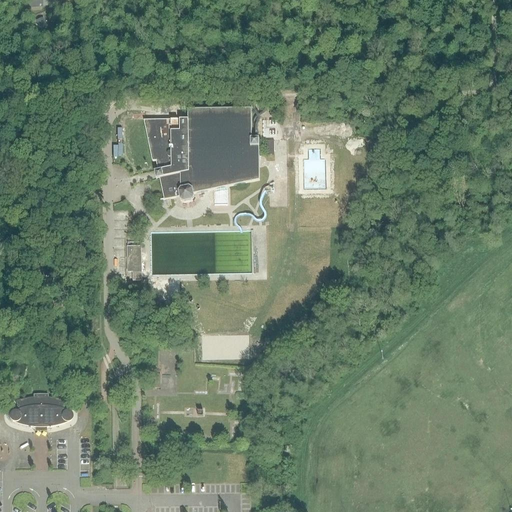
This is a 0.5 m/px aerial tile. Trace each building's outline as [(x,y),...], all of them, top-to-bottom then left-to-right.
[(21,0),(23,12),(40,11),(40,9),(42,9),(42,6),(53,6),(52,0),(21,0)] [(251,140),(251,110),(188,111),(188,121),(144,121),(152,162),(156,162),(158,172),(154,172),(155,177),(156,180),(159,179),(164,201),(179,198),(180,201),(183,204),(192,202),(194,199),(193,195),(205,192),(229,187),(259,181),(259,168),(259,140),(256,140),(254,140),(251,140)] [(141,281),(140,248),(140,247),(126,247),(127,273),(132,273),(132,282),(140,281),(141,281)] [(149,389),(160,389),(160,375),(149,375),(149,389)] [(46,427),(46,428),(51,428),(58,426),(65,424),(69,422),(70,422),(71,421),(72,420),(72,419),(72,418),(72,417),(72,416),(72,415),(71,414),(70,413),(69,412),(66,411),(63,410),(66,402),(62,401),(56,399),(52,399),(47,398),(48,396),(44,395),(40,395),(37,395),(33,396),(33,398),(28,399),(23,400),(19,401),(15,402),(17,410),(14,412),(11,413),(10,414),(9,415),(9,416),(9,417),(8,417),(8,418),(9,419),(9,420),(9,421),(10,421),(10,422),(11,422),(11,423),(14,424),(22,426),(30,428),(35,428),(35,427),(46,427)]
